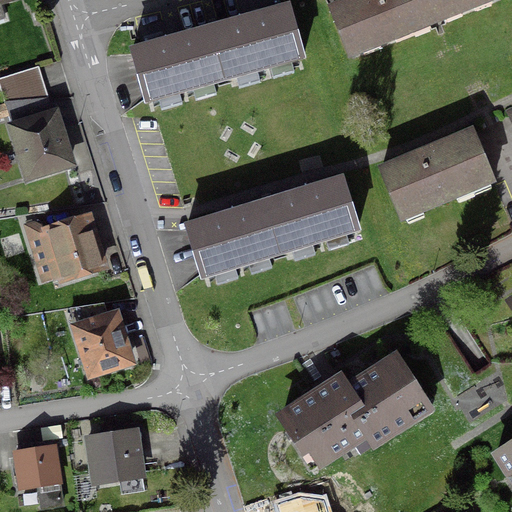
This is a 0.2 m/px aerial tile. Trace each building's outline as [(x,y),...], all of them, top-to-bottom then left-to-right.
[(347,57),(409,32),(471,7),(489,0),(360,0),(329,12),(347,57)] [(131,56),(144,101),(222,79),(301,57),(288,12),(249,23),(209,34),(170,45),(131,56)] [(0,92),(4,104),(5,104),(47,100),(37,69),(0,79),(0,92)] [(53,117),(52,117),(47,100),(5,104),(27,178),(68,165),(53,117)] [(491,181),(472,134),(379,173),(399,220),(491,181)] [(200,277),(278,253),(355,229),(341,183),(302,195),(264,207),(225,219),(186,231),(200,277)] [(47,234),(32,226),(25,228),(36,266),(49,262),(55,279),(60,278),(61,280),(101,267),(86,221),(47,234)] [(128,363),(114,318),(106,320),(102,307),(69,312),(89,376),(128,363)] [(346,391),(339,381),(280,419),(302,453),(309,449),(319,465),(366,435),(373,445),(413,419),(409,413),(423,404),(394,360),(346,391)] [(93,484),(140,477),(134,434),(87,441),(93,484)] [(511,445),(495,456),(509,478),(511,475),(511,445)] [(61,507),(52,449),(14,454),(20,490),(37,488),(41,510),(61,507)]
